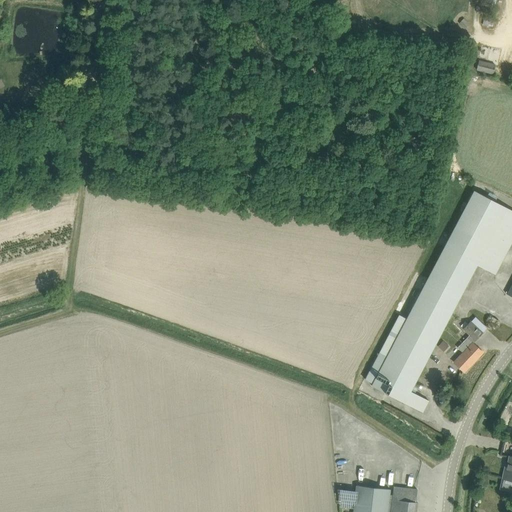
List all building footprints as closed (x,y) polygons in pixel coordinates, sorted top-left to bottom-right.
[(494,18),(492,18),(494,4),(495,4),(495,0),(488,0),(488,3),(489,3),(487,17),(484,16),(483,24),(492,26),(494,18)] [(494,70),(495,68),(494,68),(495,64),(479,60),(478,64),(477,64),(477,66),(478,66),(477,70),(493,74),(494,70)] [(495,274),(511,236),(511,210),(464,189),(406,319),(393,313),(360,385),(422,412),(427,400),(411,392),(469,263),(495,274)] [(483,352),(473,343),(483,332),(471,320),(463,329),(470,335),(458,347),(464,352),(454,362),(464,372),(483,352)] [(511,480),(511,456),(510,456),(507,468),(505,467),(503,478),(511,480)] [(417,489),(394,487),(393,495),(390,494),(390,489),(357,485),(353,511),(416,511),(417,502),(416,501),(417,489)]
